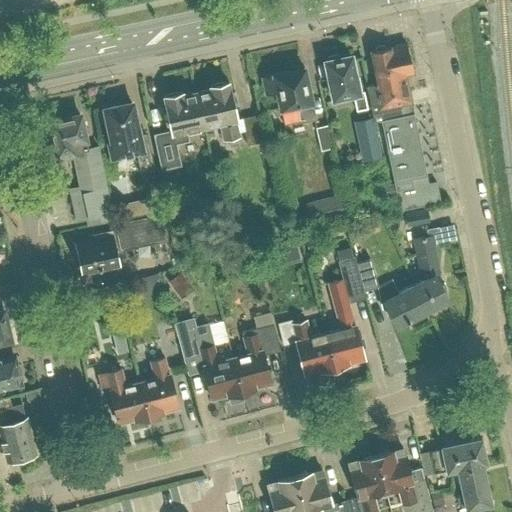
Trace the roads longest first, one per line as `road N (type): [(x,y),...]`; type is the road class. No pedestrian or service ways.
road 1 (residential): [(480,348),(391,406),(81,488)]
road 2 (residential): [(81,488),(0,109)]
road 3 (residential): [(480,348),(490,306),(428,0)]
road 4 (secondary): [(23,63),(312,0)]
